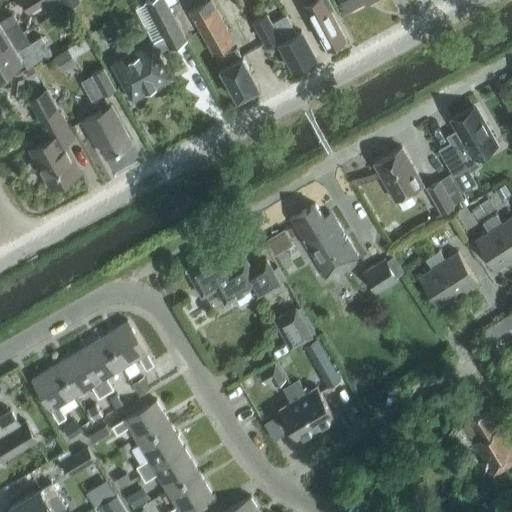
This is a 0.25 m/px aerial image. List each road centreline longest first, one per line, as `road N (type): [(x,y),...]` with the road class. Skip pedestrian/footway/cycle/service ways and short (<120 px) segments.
road 1 (tertiary): [(26,249),(476,0)]
road 2 (residential): [(325,511),(257,468),(146,299),(103,297),(0,356)]
road 3 (residential): [(319,170),(511,62)]
